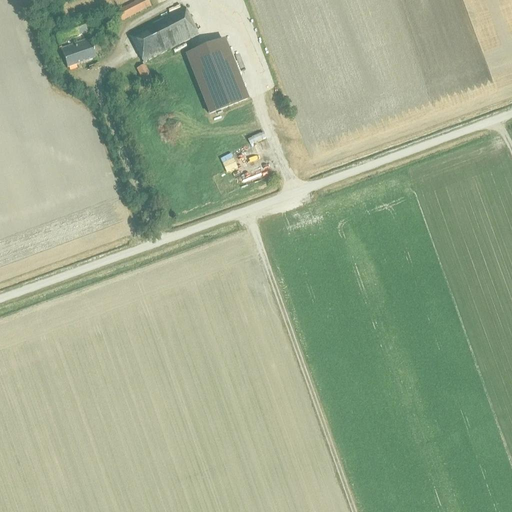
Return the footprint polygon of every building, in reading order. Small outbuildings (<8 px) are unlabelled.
[(112,27),(151,7),(147,0),(140,0),(107,17),(112,27)] [(142,64),(198,36),(184,8),(128,36),(142,64)] [(59,43),(72,39),(87,33),(84,23),(55,33),(59,43)] [(89,40),(74,45),(62,49),(61,47),(59,48),(60,50),(61,50),(67,69),(96,59),(89,40)] [(187,57),(210,115),(246,100),(224,42),(187,57)] [(143,84),(152,79),(144,65),(136,69),(143,84)]
